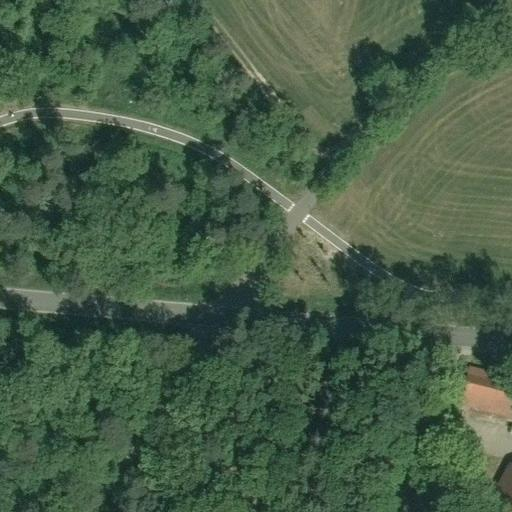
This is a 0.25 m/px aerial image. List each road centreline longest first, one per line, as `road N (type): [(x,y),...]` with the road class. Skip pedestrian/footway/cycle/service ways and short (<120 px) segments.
road 1 (residential): [(229,320),(370,126),(458,57),(511,29)]
road 2 (tertiary): [(229,320),(511,348)]
road 3 (unclassified): [(94,511),(229,320)]
road 4 (tertiary): [(0,300),(229,320)]
road 5 (track): [(341,159),(185,0)]
